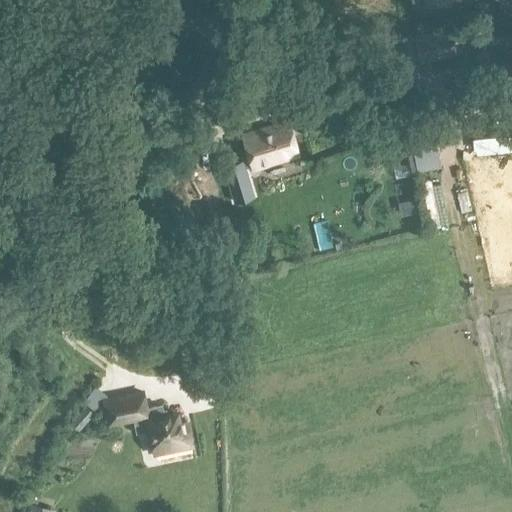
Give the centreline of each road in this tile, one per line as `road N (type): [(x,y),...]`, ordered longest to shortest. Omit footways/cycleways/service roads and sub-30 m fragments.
road 1 (unknown): [(145,363),(193,381),(220,378),(238,359),(250,324),(236,206),(195,128)]
road 2 (track): [(0,356),(130,215),(195,128)]
road 3 (track): [(239,33),(364,48),(447,109),(511,98)]
